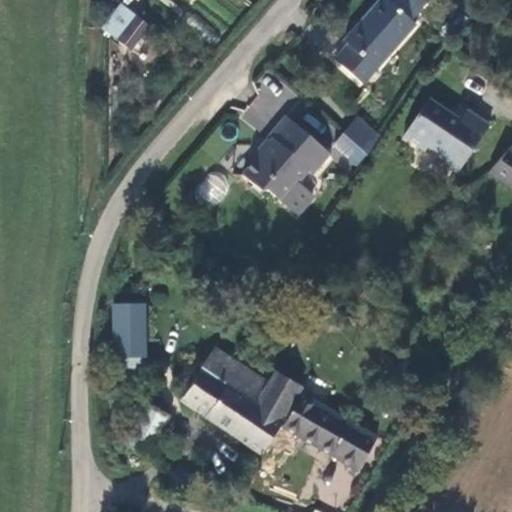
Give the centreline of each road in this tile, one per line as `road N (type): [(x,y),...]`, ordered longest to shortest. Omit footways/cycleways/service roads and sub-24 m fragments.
road 1 (unclassified): [(301,0),(136,188),(103,265),(87,342),(95,480)]
road 2 (track): [(367,511),(424,424),(511,319)]
